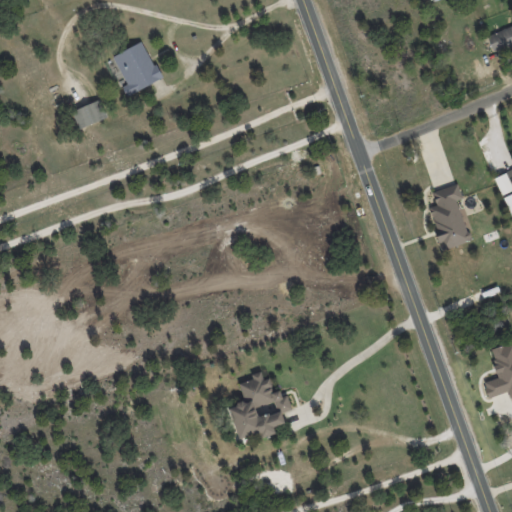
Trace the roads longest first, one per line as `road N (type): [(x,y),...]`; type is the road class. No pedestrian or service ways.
road 1 (residential): [(303,0),(489,511)]
road 2 (residential): [(361,154),(511,89)]
